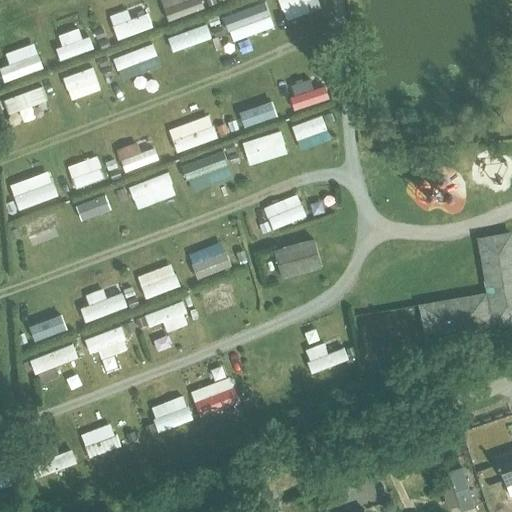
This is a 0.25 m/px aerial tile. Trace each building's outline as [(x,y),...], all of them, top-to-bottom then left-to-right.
[(183,0),(160,0),(168,21),(205,8),(202,0),(192,0),(185,3),(183,0)] [(317,0),(278,0),(286,20),(298,15),(298,16),(321,8),(317,0)] [(265,3),(223,19),(228,33),(250,24),(254,35),(272,29),(268,18),(271,17),(265,3)] [(144,5),(111,18),(118,41),(153,28),(144,5)] [(204,26),(172,38),(181,58),(198,52),(194,42),(209,36),(204,26)] [(63,47),(57,50),(61,61),(94,49),(90,37),(83,40),(79,29),(59,36),(63,47)] [(10,64),(2,67),(7,81),(43,68),(35,44),(6,54),(10,64)] [(153,45),(114,60),(123,83),(161,68),(153,45)] [(93,69),(63,79),(67,91),(84,85),(87,94),(99,90),(93,69)] [(295,97),(291,98),(295,111),(329,99),(325,87),(314,90),(310,80),(291,86),(295,97)] [(44,88),(14,98),(17,110),(24,107),(28,120),(51,112),(44,88)] [(254,101),(237,107),(244,129),(278,116),(274,104),(258,110),(254,101)] [(209,117),(169,132),(177,153),(218,138),(214,126),(212,127),(209,117)] [(322,117),(293,128),(302,153),(331,142),(322,117)] [(281,132),(242,144),(246,156),(256,153),(259,163),(278,157),(274,147),(285,144),(281,132)] [(137,143),(117,151),(126,172),(159,160),(155,149),(141,154),(137,143)] [(89,152),(59,159),(65,183),(95,176),(89,152)] [(224,152),(182,167),(187,181),(189,181),(194,193),(234,179),(224,152)] [(48,172),(10,186),(19,210),(59,196),(54,182),(52,182),(48,172)] [(168,173),(129,188),(139,210),(175,197),(171,185),(173,184),(168,173)] [(411,187),(413,203),(427,201),(425,185),(411,187)] [(75,220),(103,209),(95,188),(67,199),(75,220)] [(284,200),(264,209),(274,231),(306,217),(301,205),(289,210),(284,200)] [(48,210),(8,222),(12,235),(52,223),(48,210)] [(486,292),(421,304),(427,339),(511,323),(511,236),(511,232),(477,238),(486,292)] [(24,243),(29,256),(41,251),(36,238),(24,243)] [(314,239),(274,250),(283,280),(323,268),(314,239)] [(227,252),(193,266),(198,279),(232,266),(227,252)] [(158,271),(138,278),(147,301),(181,288),(176,275),(162,281),(158,271)] [(196,305),(210,303),(211,308),(227,305),(223,284),(193,289),(196,305)] [(90,306),(80,310),(86,323),(128,307),(123,294),(108,299),(104,289),(86,296),(90,306)] [(183,301),(145,316),(150,327),(171,319),(175,329),(190,323),(183,301)] [(43,314),(22,321),(30,343),(69,330),(65,318),(46,324),(43,314)] [(298,340),(310,336),(307,324),(294,328),(298,340)] [(121,327),(85,341),(91,355),(100,351),(103,360),(128,350),(125,342),(127,341),(121,327)] [(162,332),(147,335),(150,348),(165,345),(162,332)] [(324,343),(305,350),(310,362),(307,363),(311,375),(349,360),(345,349),(329,355),(324,343)] [(73,345),(30,361),(35,375),(78,359),(73,345)] [(242,386),(203,401),(209,414),(247,400),(242,386)] [(183,396),(152,408),(157,419),(155,420),(159,432),(193,419),(183,396)] [(102,429),(81,437),(88,460),(130,444),(126,433),(106,440),(102,429)] [(72,450),(31,466),(37,480),(78,464),(72,450)] [(511,454),(498,460),(509,498),(511,496),(511,454)] [(453,486),(460,506),(461,511),(475,508),(463,469),(450,474),(453,486)] [(460,506),(453,486),(442,491),(449,509),(460,506)]
